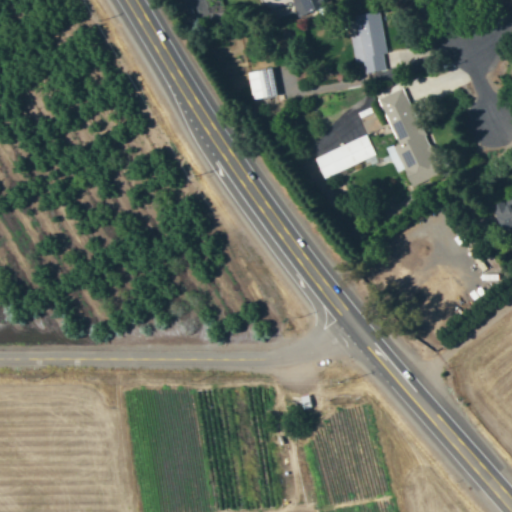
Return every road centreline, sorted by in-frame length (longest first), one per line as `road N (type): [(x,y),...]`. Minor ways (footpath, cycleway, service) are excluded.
road 1 (trunk): [(511,504),(296,250),(130,0)]
road 2 (residential): [(350,320),(268,353),(0,352)]
road 3 (residential): [(418,0),(461,49),(488,115)]
